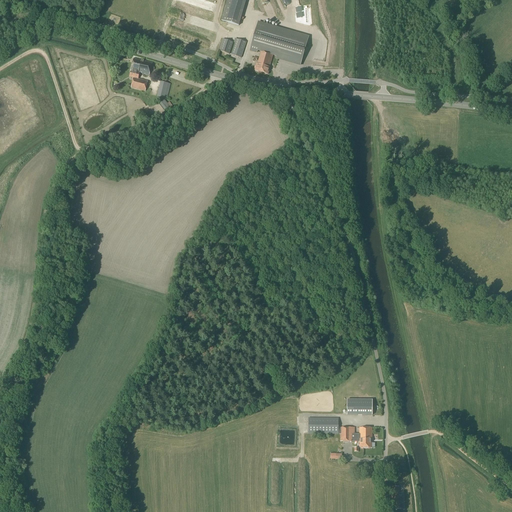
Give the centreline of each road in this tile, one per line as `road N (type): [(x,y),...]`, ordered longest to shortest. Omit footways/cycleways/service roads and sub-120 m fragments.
road 1 (track): [(0,393),(30,326),(49,194),(68,165),(108,134),(124,140),(204,88)]
road 2 (unclassified): [(404,438),(385,442),(382,385),(351,254),(308,141),(279,90)]
road 3 (secondary): [(511,112),(279,90)]
road 4 (secondary): [(0,22),(189,67)]
